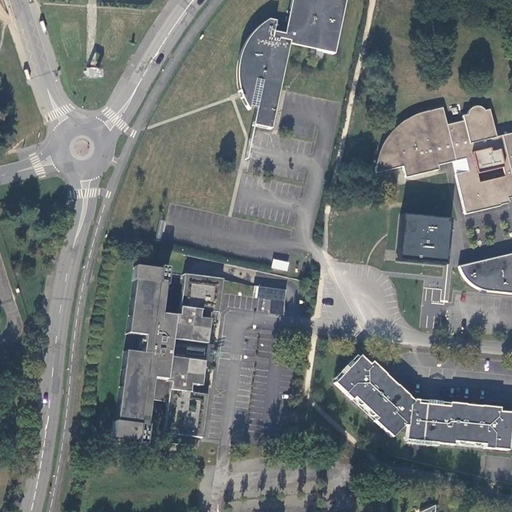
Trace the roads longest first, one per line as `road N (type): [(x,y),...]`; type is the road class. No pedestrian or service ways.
road 1 (secondary): [(86,171),(31,511)]
road 2 (residential): [(511,349),(408,336),(350,302)]
road 3 (unclassified): [(511,498),(388,473),(383,511)]
road 4 (secondary): [(193,0),(124,107),(98,132)]
road 5 (tertiary): [(71,128),(47,89),(18,0)]
